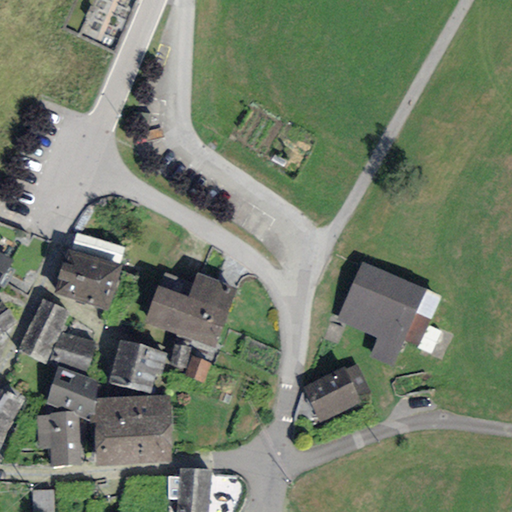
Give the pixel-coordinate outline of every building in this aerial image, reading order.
[(120,265),(73,249),(59,290),(107,306),(120,265)] [(0,283),(12,265),(0,257),(0,283)] [(422,296),(362,269),(338,323),(381,342),(374,358),(391,365),(422,296)] [(237,288),(197,274),(188,296),(190,297),(176,334),(214,348),(237,288)] [(188,296),(158,285),(144,322),(176,334),(190,297),(188,296)] [(70,313),(41,300),(17,351),(46,364),(47,361),(60,333),(70,313)] [(2,306),(0,307),(0,337),(16,327),(2,306)] [(47,361),(86,372),(95,342),(60,333),(47,361)] [(164,351),(121,341),(113,379),(150,388),(154,369),(160,370),(164,351)] [(99,382),(58,366),(45,404),(74,412),(79,416),(93,422),(97,398),(99,382)] [(358,406),(344,376),(306,394),(321,424),(358,406)] [(23,401),(3,387),(0,391),(0,440),(7,426),(23,401)] [(95,466),(172,461),(169,396),(97,398),(93,422),(95,466)] [(49,415),(36,416),(38,449),(49,448),(50,467),(80,465),(79,416),(74,412),(49,413),(49,415)] [(205,511),(209,472),(182,469),(178,511),(205,511)] [(53,511),(52,492),(35,492),(35,511),(53,511)]
